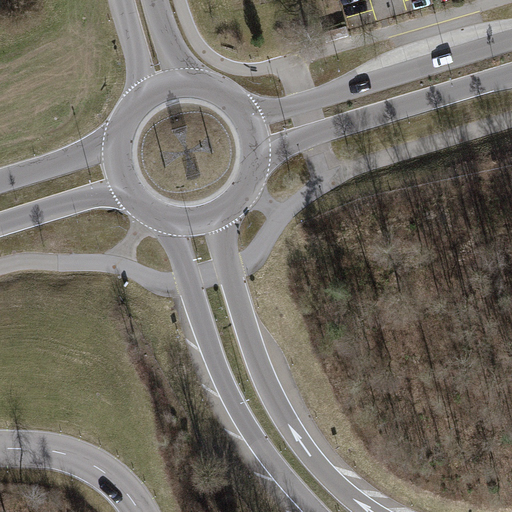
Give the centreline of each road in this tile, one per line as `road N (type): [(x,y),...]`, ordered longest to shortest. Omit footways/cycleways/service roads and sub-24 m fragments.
road 1 (motorway): [(372,511),(326,472),(270,389),(228,269),(218,214)]
road 2 (motorway): [(168,219),(233,407),(310,511)]
road 3 (secondary): [(511,39),(248,117)]
road 4 (secondary): [(257,152),(511,75)]
road 5 (tertiary): [(0,448),(52,450),(94,466),(139,511)]
road 6 (secondary): [(0,225),(127,191)]
road 7 (secondary): [(117,136),(0,179)]
